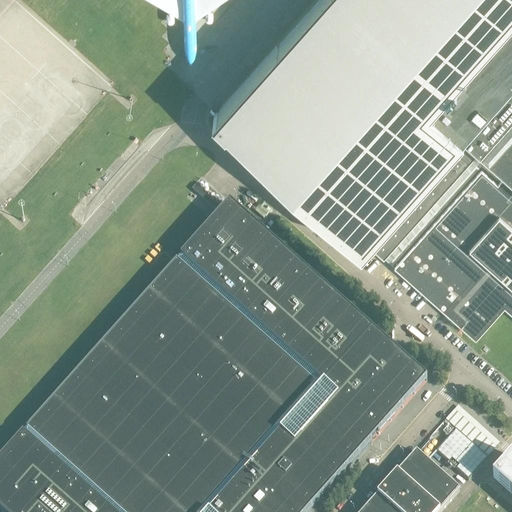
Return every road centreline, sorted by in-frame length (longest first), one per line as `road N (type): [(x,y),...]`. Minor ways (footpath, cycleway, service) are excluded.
road 1 (residential): [(209,139),(467,369)]
road 2 (unclassified): [(209,139),(191,134),(164,143),(0,328)]
road 3 (unclassified): [(342,511),(467,369)]
